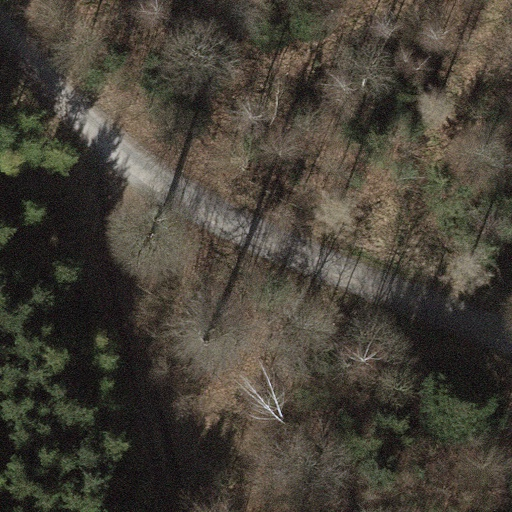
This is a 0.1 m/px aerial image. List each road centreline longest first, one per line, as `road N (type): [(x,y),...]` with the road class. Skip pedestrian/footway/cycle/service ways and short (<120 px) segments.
road 1 (track): [(511,330),(207,213),(100,142),(0,28)]
road 2 (track): [(189,511),(100,142)]
